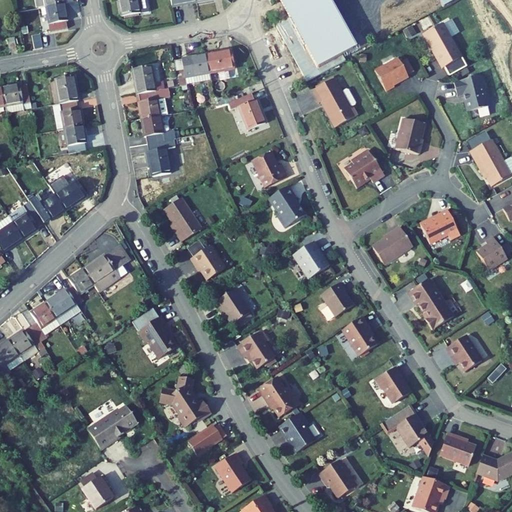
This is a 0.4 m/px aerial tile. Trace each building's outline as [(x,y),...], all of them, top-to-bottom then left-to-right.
[(45,0),(39,0),(41,9),(47,8),(45,0)] [(45,0),(47,8),(66,4),(65,0),(45,0)] [(118,0),(121,17),(141,14),(139,0),(118,0)] [(342,56),(356,49),(331,3),(329,0),(278,0),(289,20),(276,27),(306,83),(346,62),(342,56)] [(69,21),(66,4),(47,8),(52,33),(68,29),(67,21),(69,21)] [(459,35),(451,21),(444,25),(451,39),(459,35)] [(423,35),(442,69),(444,68),(450,77),(467,67),(451,39),(444,25),(443,24),(423,35)] [(408,38),(416,33),(412,27),(404,31),(408,38)] [(31,37),(34,50),(41,49),(39,35),(31,37)] [(8,40),(11,54),(19,53),(16,38),(8,40)] [(235,69),(231,50),(206,55),(210,74),(235,69)] [(184,71),(185,78),(210,74),(206,55),(182,60),(182,61),(184,71)] [(408,76),(400,63),(399,60),(385,67),(384,66),(375,72),(386,93),(395,88),(394,86),(400,82),(401,83),(409,78),(408,76)] [(408,76),(414,73),(407,60),(400,63),(408,76)] [(176,72),(184,71),(182,61),(174,62),(176,72)] [(161,83),(158,66),(152,67),(155,84),(161,83)] [(133,71),(137,95),(164,90),(163,82),(161,83),(155,84),(152,67),(133,71)] [(460,72),(463,78),(470,74),(467,68),(460,72)] [(178,80),(185,78),(184,71),(176,72),(178,80)] [(186,85),(211,81),(210,74),(185,78),(186,85)] [(79,101),(80,101),(75,76),(57,79),(62,104),(79,101)] [(333,77),(316,87),(317,89),(334,79),(333,77)] [(488,108),(489,107),(485,90),(486,90),(484,80),(482,80),(481,77),(470,80),(454,83),(457,97),(464,96),(465,102),(464,102),(467,113),(470,112),(472,119),(490,114),(488,108)] [(182,87),(187,86),(186,85),(185,78),(178,80),(179,88),(182,87)] [(321,104),(335,129),(358,116),(353,107),(351,108),(342,93),(334,79),(317,89),(312,92),(319,105),(321,104)] [(21,84),(4,87),(7,106),(9,114),(25,111),(24,103),(32,102),(29,85),(22,87),(21,84)] [(356,103),(348,89),(342,93),(351,108),(353,107),(355,105),(356,103)] [(165,99),(170,98),(168,90),(164,90),(137,95),(142,120),(160,117),(168,115),(165,99)] [(227,104),(230,111),(238,108),(248,132),(265,124),(255,100),(254,101),(251,94),(236,100),(227,104)] [(215,102),(216,107),(227,104),(236,100),(234,95),(228,98),(215,102)] [(80,109),(79,101),(62,104),(66,130),(85,126),(81,108),(80,109)] [(66,130),(62,104),(53,106),(58,131),(66,130)] [(163,134),(160,117),(142,120),(145,138),(146,137),(148,145),(164,142),(176,140),(175,132),(163,134)] [(419,155),(422,145),(421,144),(425,125),(403,119),(396,150),(419,155)] [(85,126),(66,130),(70,154),(87,150),(86,144),(88,143),(85,126)] [(368,134),(364,128),(358,131),(362,138),(368,134)] [(485,142),(491,139),(487,132),(481,135),(485,142)] [(477,161),(491,187),(511,176),(511,175),(504,162),(495,146),(492,141),(492,140),(470,152),(475,162),(477,161)] [(152,177),(170,174),(164,142),(148,145),(149,152),(148,152),(152,177)] [(375,162),(379,160),(372,150),(369,152),(375,162)] [(345,170),(357,189),(365,184),(365,182),(370,179),(373,184),(384,176),(375,162),(369,152),(368,151),(352,162),(353,164),(345,170)] [(257,174),(265,189),(288,178),(282,165),(278,167),(275,162),(271,153),(252,162),(258,174),(257,174)] [(76,180),(55,194),(66,210),(87,196),(76,180)] [(296,199),(288,187),(269,200),(278,214),(276,215),(285,229),(305,216),(295,200),(296,199)] [(55,194),(34,208),(44,222),(50,219),(51,220),(66,210),(55,194)] [(177,235),(182,243),(202,229),(182,198),(179,200),(173,204),(163,210),(179,234),(177,235)] [(511,220),(511,206),(510,207),(509,206),(503,210),(510,222),(511,220)] [(34,208),(14,222),(24,238),(39,228),(38,227),(44,222),(34,208)] [(451,242),(461,237),(448,212),(438,216),(439,217),(430,222),(427,221),(420,225),(431,246),(440,241),(439,241),(447,237),(449,237),(451,242)] [(14,222),(0,230),(0,245),(4,252),(24,238),(14,222)] [(372,247),(384,266),(413,247),(400,227),(393,232),(394,233),(372,247)] [(487,245),(477,253),(489,272),(507,260),(505,257),(511,252),(511,249),(508,243),(500,249),(493,238),(485,243),(487,245)] [(188,249),(193,258),(205,250),(199,241),(188,249)] [(309,280),(330,267),(324,258),(323,259),(321,255),(322,255),(314,243),(293,256),(309,280)] [(113,250),(123,266),(131,262),(120,246),(113,250)] [(225,270),(210,247),(205,250),(193,258),(191,259),(196,267),(197,266),(207,281),(225,270)] [(84,270),(95,285),(100,293),(121,279),(116,271),(123,266),(113,250),(106,255),(105,255),(84,270)] [(423,269),(427,262),(420,258),(416,265),(423,269)] [(468,271),(471,264),(464,263),(462,270),(468,271)] [(252,275),(260,277),(261,270),(254,268),(252,275)] [(84,270),(69,280),(73,287),(67,291),(77,306),(83,302),(79,296),(95,285),(84,270)] [(426,320),(433,331),(454,317),(430,280),(409,294),(416,306),(418,305),(427,319),(426,320)] [(336,318),(354,306),(344,292),(345,291),(341,283),(321,296),(336,318)] [(75,317),(81,312),(77,306),(67,291),(66,289),(45,303),(56,320),(71,311),(75,317)] [(235,324),(250,314),(251,314),(235,290),(215,303),(220,310),(221,310),(232,326),(235,324)] [(45,303),(30,313),(37,324),(31,328),(41,343),(47,339),(46,336),(42,330),(50,325),(54,331),(60,326),(56,320),(45,303)] [(159,360),(178,348),(171,338),(169,339),(163,329),(166,326),(160,317),(159,318),(154,310),(133,324),(147,345),(148,344),(159,360)] [(277,317),(287,321),(290,313),(280,310),(277,317)] [(75,317),(71,311),(56,320),(60,326),(75,317)] [(488,326),(494,321),(489,312),(482,317),(488,326)] [(236,327),(252,316),(250,314),(235,324),(236,327)] [(378,345),(369,331),(371,330),(363,318),(342,331),(359,357),(378,345)] [(42,330),(46,336),(54,331),(50,325),(42,330)] [(39,353),(45,349),(41,343),(31,328),(25,332),(24,331),(9,341),(24,362),(38,352),(39,353)] [(257,370),(265,365),(274,359),(265,345),(269,343),(261,331),(237,347),(245,359),(249,356),(257,370)] [(465,373),(483,361),(466,336),(446,349),(454,361),(456,360),(465,373)] [(24,362),(9,341),(0,346),(0,371),(1,373),(4,378),(11,373),(10,371),(24,363),(24,362)] [(306,351),(310,358),(315,355),(311,348),(306,351)] [(42,357),(48,353),(45,349),(39,353),(42,357)] [(267,368),(276,361),(274,359),(265,365),(267,368)] [(498,366),(499,373),(508,372),(507,364),(498,366)] [(380,389),(383,389),(393,405),(411,393),(406,385),(404,385),(401,380),(402,379),(395,368),(375,381),(380,389)] [(34,374),(38,380),(44,375),(40,370),(34,374)] [(178,417),(185,428),(197,420),(198,422),(211,414),(203,402),(198,405),(192,396),(194,395),(191,391),(194,381),(181,378),(177,392),(162,389),(160,402),(173,405),(180,417),(178,417)] [(269,402),(280,418),(300,405),(288,387),(285,389),(278,378),(259,390),(268,403),(269,402)] [(20,397),(27,392),(24,388),(17,393),(20,397)] [(341,393),(345,399),(350,396),(346,389),(341,393)] [(138,425),(126,407),(117,412),(116,411),(88,430),(101,451),(117,441),(116,440),(138,425)] [(434,445),(420,424),(421,424),(409,407),(382,425),(388,434),(396,428),(409,449),(419,443),(429,458),(434,445)] [(315,441),(306,427),(308,425),(300,414),(279,428),(287,439),(288,438),(291,443),(291,445),(297,454),(315,441)] [(197,456),(222,440),(214,426),(188,442),(197,456)] [(439,457),(469,467),(476,447),(455,439),(456,437),(448,434),(439,457)] [(502,455),(504,441),(489,438),(487,452),(502,455)] [(348,454),(354,450),(350,444),(344,448),(348,454)] [(215,468),(232,494),(251,481),(241,466),(243,464),(236,454),(215,468)] [(483,456),(476,474),(479,475),(498,482),(511,475),(511,454),(502,459),(502,460),(498,462),(483,456)] [(338,500),(357,487),(349,476),(350,474),(344,464),(342,465),(339,461),(319,475),(327,488),(329,486),(338,500)] [(413,472),(422,467),(418,461),(410,466),(413,472)] [(428,476),(435,478),(438,471),(431,468),(428,476)] [(356,486),(361,484),(357,473),(352,475),(356,486)] [(111,489),(103,476),(82,490),(96,511),(113,499),(108,491),(111,489)] [(412,508),(422,511),(436,511),(441,499),(445,501),(450,488),(424,478),(412,508)] [(273,511),(271,508),(272,507),(264,496),(241,511),(273,511)]
